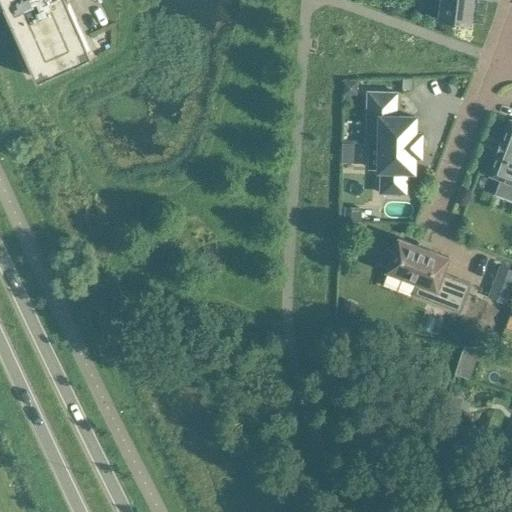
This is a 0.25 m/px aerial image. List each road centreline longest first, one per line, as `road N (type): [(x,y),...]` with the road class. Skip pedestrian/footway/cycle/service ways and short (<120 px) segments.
road 1 (secondary): [(124,511),(0,264)]
road 2 (secondary): [(0,334),(82,511)]
road 3 (residential): [(430,235),(500,66)]
